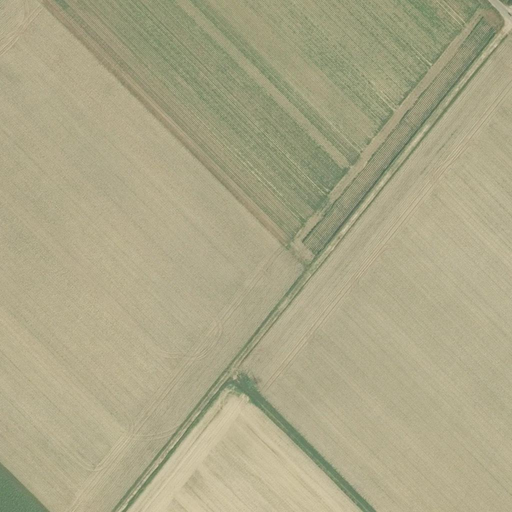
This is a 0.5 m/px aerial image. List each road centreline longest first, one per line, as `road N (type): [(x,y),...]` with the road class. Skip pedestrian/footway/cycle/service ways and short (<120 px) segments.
road 1 (track): [(229,372),(511,20)]
road 2 (track): [(229,372),(367,511)]
road 3 (track): [(118,511),(229,372)]
